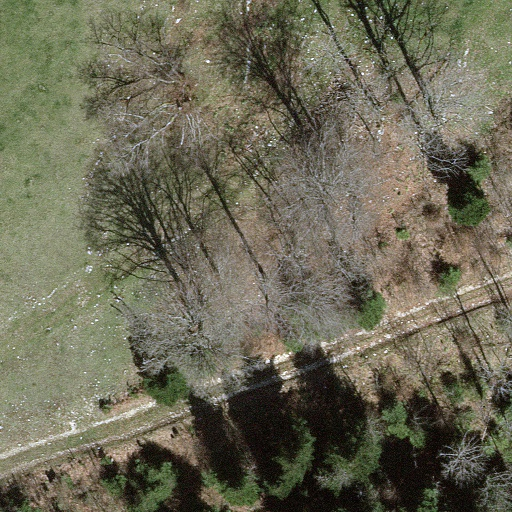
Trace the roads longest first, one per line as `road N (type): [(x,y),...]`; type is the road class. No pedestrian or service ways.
road 1 (track): [(511,288),(0,470)]
road 2 (track): [(0,328),(49,302),(348,0)]
